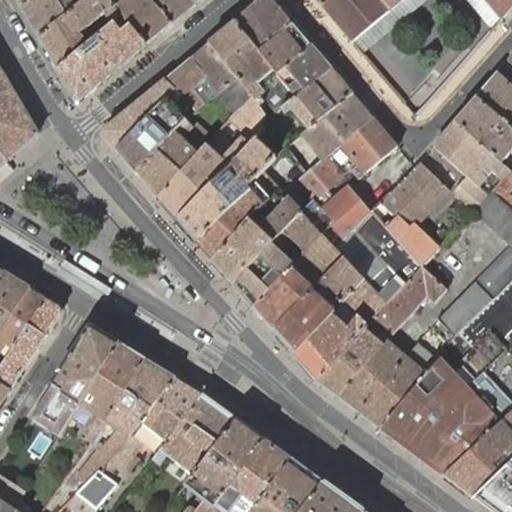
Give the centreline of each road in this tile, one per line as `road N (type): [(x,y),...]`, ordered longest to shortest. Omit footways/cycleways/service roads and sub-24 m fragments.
road 1 (secondary): [(293,384),(216,346),(0,211)]
road 2 (tertiary): [(293,384),(71,136)]
road 3 (residential): [(294,0),(416,136),(511,32)]
road 4 (residential): [(0,246),(75,293),(78,307),(0,437)]
road 5 (residential): [(237,0),(71,136)]
road 6 (secondary): [(459,511),(293,384)]
road 7 (tertiary): [(71,136),(0,19)]
